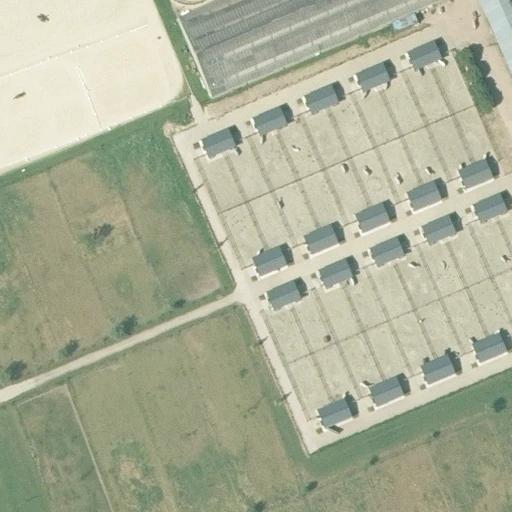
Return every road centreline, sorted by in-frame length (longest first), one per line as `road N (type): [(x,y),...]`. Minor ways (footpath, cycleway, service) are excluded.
road 1 (track): [(511,178),(0,394)]
road 2 (track): [(511,112),(468,0)]
